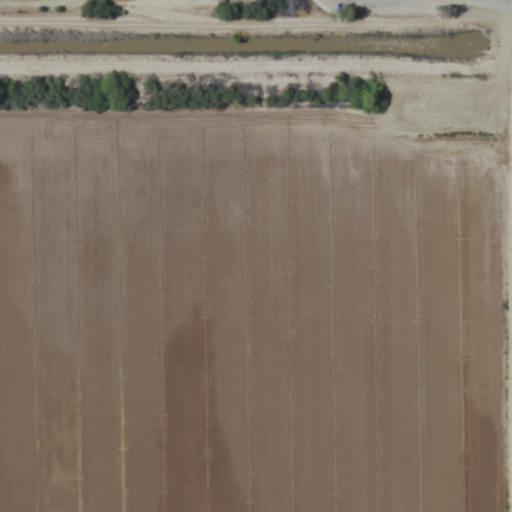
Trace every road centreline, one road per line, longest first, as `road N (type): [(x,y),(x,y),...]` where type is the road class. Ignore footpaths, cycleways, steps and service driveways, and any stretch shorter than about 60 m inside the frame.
road 1 (track): [(502,2),(442,27),(0,21)]
road 2 (track): [(502,2),(501,101),(396,101)]
